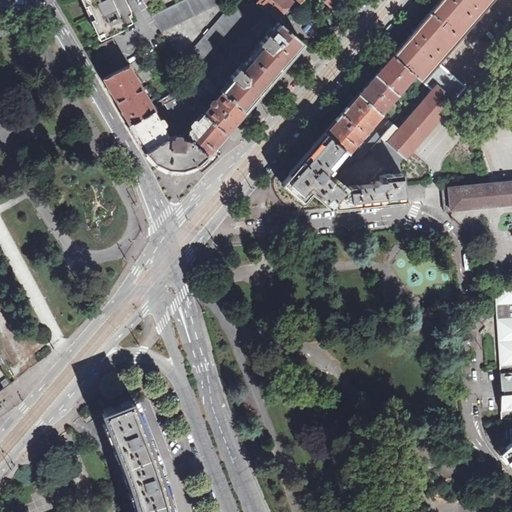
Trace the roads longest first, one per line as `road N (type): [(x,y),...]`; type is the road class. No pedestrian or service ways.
road 1 (unclassified): [(208,228),(387,214),(445,232),(467,263),(473,415),(482,447),(511,483)]
road 2 (tertiary): [(376,0),(167,231)]
road 3 (tertiary): [(208,228),(404,0)]
road 4 (secondary): [(167,231),(44,0)]
road 5 (secondary): [(124,287),(0,437)]
road 6 (secondary): [(0,475),(99,361)]
road 7 (secondary): [(180,372),(232,511)]
road 8 (secondary): [(211,396),(178,264)]
road 9 (secondary): [(253,511),(211,396)]
road 10 (secondary): [(211,396),(175,306),(156,291)]
